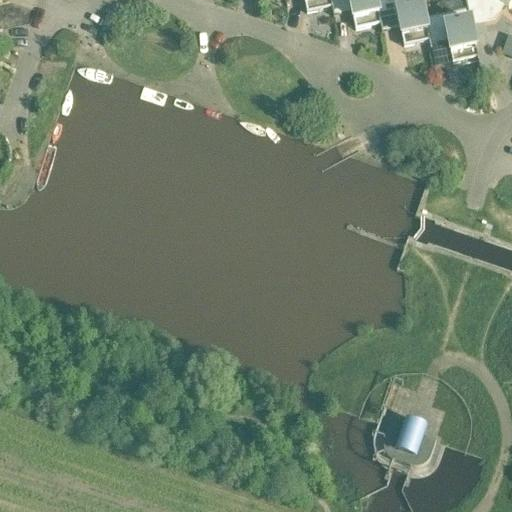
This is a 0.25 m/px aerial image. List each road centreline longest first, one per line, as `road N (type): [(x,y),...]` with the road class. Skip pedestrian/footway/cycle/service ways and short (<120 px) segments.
road 1 (residential): [(480,166),(471,138),(453,120),(390,80),(155,0)]
road 2 (residential): [(52,0),(14,120)]
